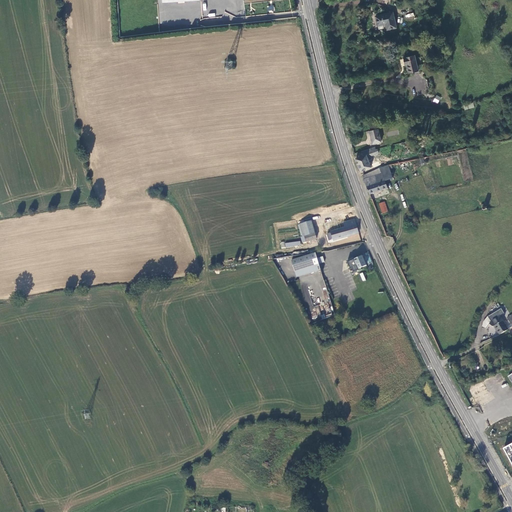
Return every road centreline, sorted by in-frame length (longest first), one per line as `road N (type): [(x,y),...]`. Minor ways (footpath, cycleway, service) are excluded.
road 1 (secondary): [(304,0),(334,123),(373,232),(511,500)]
road 2 (track): [(64,511),(203,449)]
